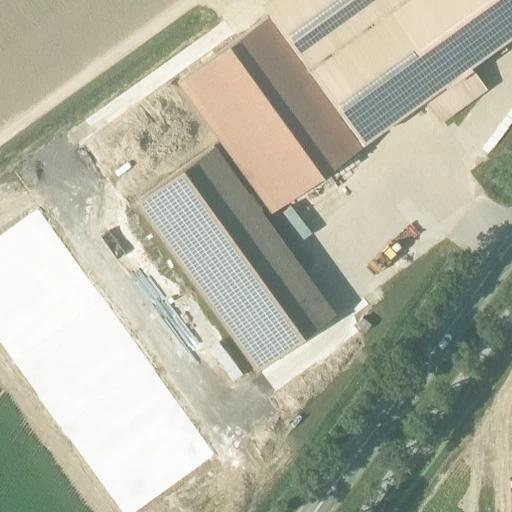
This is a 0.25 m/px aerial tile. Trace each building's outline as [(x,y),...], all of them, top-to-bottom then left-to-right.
[(511,0),(265,0),(261,4),(269,15),(267,17),(359,145),(422,100),(439,123),(466,103),(462,98),(482,84),(469,66),(511,34),(511,21),(510,18),(511,16),(511,0)] [(267,17),(179,80),(273,211),(361,148),(359,145),(267,17)] [(213,146),(138,200),(259,369),(334,315),(213,146)] [(69,181),(0,232),(0,268),(158,489),(245,426),(69,181)] [(362,318),(356,325),(363,330),(369,323),(362,318)]
